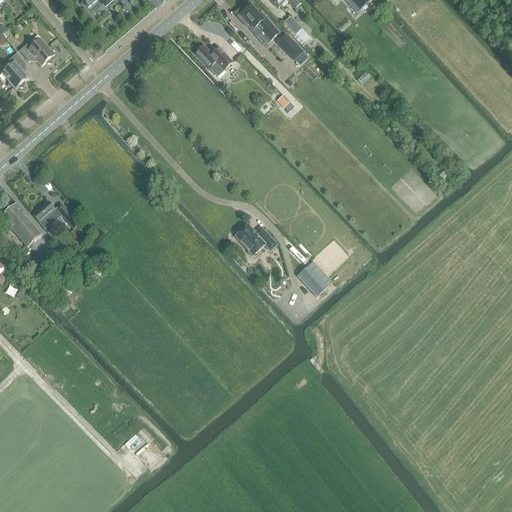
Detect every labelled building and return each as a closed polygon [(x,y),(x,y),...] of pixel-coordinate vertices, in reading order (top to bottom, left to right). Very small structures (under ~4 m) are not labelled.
[(81,0),(88,8),(97,0),(99,0),(106,7),(114,0),(117,0),(118,0),(81,0)] [(269,0),(278,10),(288,1),(289,2),(289,3),(296,10),(301,5),(296,0),(269,0)] [(352,0),(362,10),(371,1),(372,0),(352,0)] [(246,11),(237,18),(246,28),(249,25),(254,30),(251,32),(257,38),(259,36),(262,33),(267,39),(270,42),(279,35),(262,15),(259,17),(258,15),(251,8),(247,12),(246,11)] [(291,18),(284,24),(295,36),(302,30),(291,18)] [(32,42),(20,52),(29,63),(34,59),(42,68),(47,64),(48,65),(53,66),(53,61),(52,59),(56,56),(41,40),(38,36),(35,39),(31,42),(32,42)] [(286,37),(277,46),(294,63),(303,54),(286,37)] [(198,53),(196,55),(210,70),(218,78),(225,72),(233,64),(219,49),(217,52),(215,49),(210,53),(204,47),(203,49),(201,49),(198,51),(198,53)] [(26,85),(24,83),(30,79),(22,70),(26,66),(17,55),(5,65),(8,69),(2,75),(16,91),(19,88),(20,89),(25,90),(26,85)] [(284,96),(277,102),(281,107),(284,110),(285,109),(289,113),(294,108),(290,104),(291,103),(285,96),(284,96)] [(69,224),(73,228),(75,230),(71,234),(76,240),(85,232),(80,225),(79,224),(64,207),(57,213),(49,203),(33,216),(40,224),(43,227),(45,230),(49,228),(53,224),(63,217),(68,224),(69,224)] [(2,218),(5,222),(27,248),(42,236),(23,214),(24,213),(17,205),(2,218)] [(249,226),(236,238),(249,252),(249,254),(252,257),(256,257),(259,255),(259,253),(265,246),(271,252),(277,246),(264,232),(258,237),(249,226)] [(317,298),(330,286),(311,266),(298,278),(317,298)] [(66,297),(76,289),(64,276),(60,280),(53,273),(46,279),(54,288),(56,286),(66,297)]
